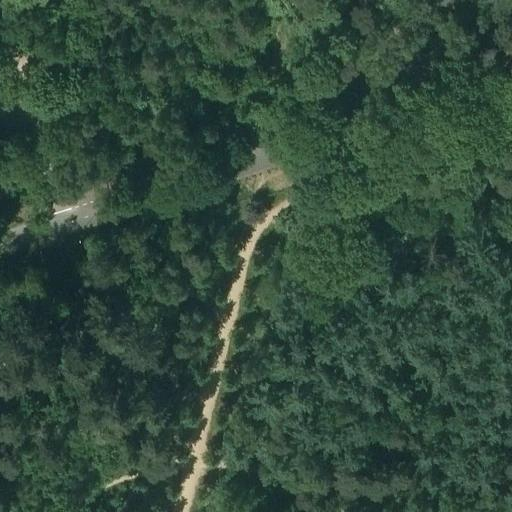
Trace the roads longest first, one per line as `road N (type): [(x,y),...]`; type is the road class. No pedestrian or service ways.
road 1 (unclassified): [(438,0),(364,103),(304,145),(0,246)]
road 2 (track): [(248,233),(179,511)]
road 3 (track): [(511,87),(392,125),(355,112)]
